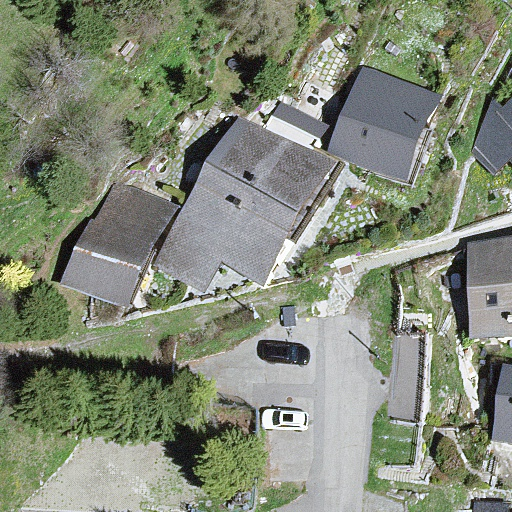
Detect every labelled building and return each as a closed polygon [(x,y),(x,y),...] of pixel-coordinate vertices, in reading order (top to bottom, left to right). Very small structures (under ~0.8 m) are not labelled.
[(406,178),(437,98),(368,71),(337,152),(406,178)] [(511,108),(508,112),(494,98),(476,146),(498,169),(511,157),(511,108)] [(330,164),(245,116),(163,260),(207,284),(223,257),(264,280),(310,199),(330,164)] [(128,305),(170,207),(119,186),(101,228),(94,225),(70,280),(128,305)] [(511,239),(472,245),(477,340),(511,336),(511,239)] [(511,369),(507,369),(496,440),(511,442),(511,369)] [(507,511),(508,505),(478,502),(476,511),(507,511)]
